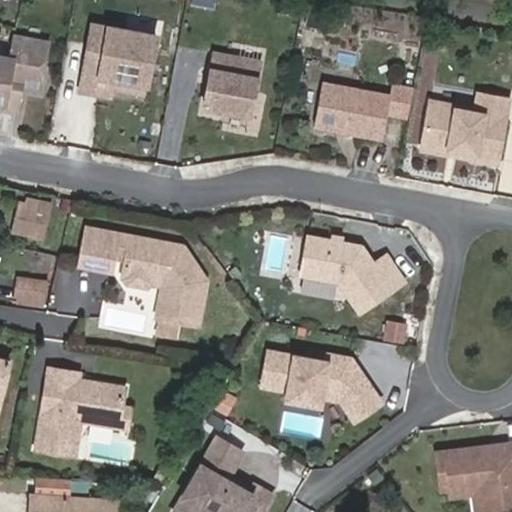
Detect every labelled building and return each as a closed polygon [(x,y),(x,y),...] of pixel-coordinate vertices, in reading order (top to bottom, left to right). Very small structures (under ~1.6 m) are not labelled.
[(160,36),(97,25),(94,44),(110,47),(105,75),(151,84),(160,36)] [(0,102),(4,103),(3,108),(19,111),(24,86),(39,89),(48,42),(17,36),(14,54),(0,50),(0,102)] [(150,93),(151,84),(105,75),(110,47),(94,44),(86,90),(118,96),(120,87),(150,93)] [(265,61),(220,53),(210,106),(255,114),(265,61)] [(397,94),(329,81),(321,125),(339,129),(344,125),(356,128),(355,132),(389,138),(394,113),(414,116),(420,88),(399,83),(397,94)] [(483,109),(438,100),(430,143),(484,153),(483,158),(505,162),(511,123),(511,98),(486,93),(483,109)] [(8,231),(38,238),(45,207),(15,201),(8,231)] [(193,327),(201,282),(178,248),(82,230),(75,268),(107,273),(110,259),(121,261),(118,279),(120,280),(124,286),(141,289),(147,285),(159,287),(153,320),(158,321),(171,323),(193,327)] [(368,247),(315,237),(308,274),(344,281),(366,313),(411,282),(393,256),(380,265),(368,247)] [(16,298),(42,303),(46,284),(19,280),(16,298)] [(156,336),(169,338),(171,323),(158,321),(156,336)] [(220,364),(231,366),(233,352),(223,350),(220,364)] [(333,364),(274,353),(269,380),(293,384),(292,394),(324,400),(325,390),(353,395),(357,401),(349,406),(360,423),(387,405),(363,369),(356,368),(357,360),(334,356),(333,364)] [(116,410),(119,410),(122,391),(89,386),(89,390),(75,388),(75,383),(77,376),(47,371),(34,452),(72,458),(78,423),(113,429),(116,410)] [(293,384),(269,380),(267,390),(292,394),(293,384)] [(113,429),(128,432),(131,412),(119,410),(116,410),(113,429)] [(284,429),(322,434),(324,415),(286,410),(284,429)] [(250,456),(224,441),(192,494),(206,503),(203,509),(207,511),(272,511),(279,500),(260,488),(255,497),(241,488),(243,484),(236,479),(250,456)] [(511,447),(446,455),(450,490),(458,489),(459,496),(482,494),(492,493),(494,507),(511,505),(511,447)] [(153,481),(161,485),(168,473),(160,468),(153,481)] [(32,511),(120,511),(121,503),(71,498),(71,491),(72,481),(39,478),(38,493),(34,493),(32,511)] [(71,491),(89,493),(89,482),(72,481),(71,491)] [(511,511),(511,505),(494,507),(492,493),(482,494),(483,511),(511,511)] [(206,503),(192,494),(182,511),(200,511),(203,509),(206,503)]
